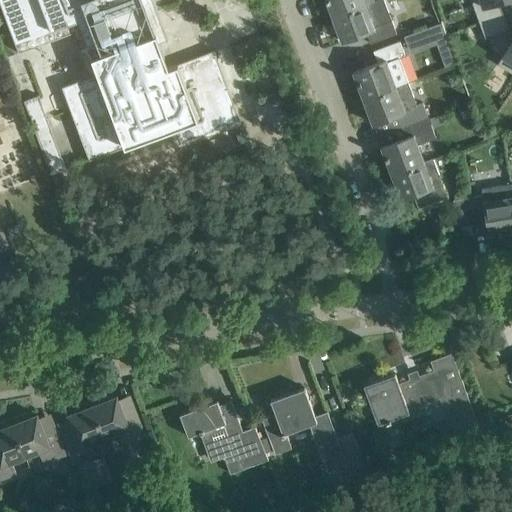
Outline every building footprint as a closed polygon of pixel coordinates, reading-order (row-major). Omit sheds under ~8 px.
[(154,0),(0,0),(0,2),(19,53),(29,49),(27,43),(26,43),(25,39),(79,19),(89,46),(79,49),(89,76),(62,86),(89,160),(170,129),(177,147),(241,123),(214,50),(169,67),(159,41),(168,38),(154,0)] [(326,0),(332,17),(365,4),(363,0),(326,0)] [(471,0),(480,23),(503,15),(498,1),(499,0),(471,0)] [(365,4),(332,17),(341,41),(366,32),(370,43),(396,34),(391,19),(373,25),(365,4)] [(480,23),(485,37),(508,29),(503,15),(480,23)] [(439,22),(402,35),(409,53),(435,43),(446,39),(439,22)] [(353,71),(363,99),(395,87),(395,86),(386,61),(404,54),(399,41),(373,51),(377,62),(353,71)] [(511,41),(497,63),(511,72),(511,41)] [(395,86),(395,87),(363,99),(372,124),(397,115),(401,125),(426,115),(421,101),(415,104),(407,81),(395,86)] [(34,131),(49,126),(38,97),(24,103),(34,131)] [(442,113),(429,118),(432,127),(446,123),(442,113)] [(381,146),(391,173),(433,157),(423,132),(432,129),(426,115),(401,125),(405,137),(381,146)] [(448,197),(433,157),(391,173),(401,199),(418,192),(423,206),(448,197)] [(62,158),(47,163),(51,174),(52,173),(66,168),(62,158)] [(62,171),(52,175),(55,185),(66,181),(62,171)] [(489,235),(511,230),(511,191),(511,183),(482,188),(482,193),(468,195),(473,225),(487,222),(489,235)] [(457,227),(473,225),(468,195),(452,197),(457,227)] [(1,254),(0,254),(0,275),(8,272),(6,265),(2,255),(1,254)] [(458,371),(450,353),(430,360),(433,370),(398,383),(395,373),(364,385),(377,422),(395,415),(396,420),(444,402),(459,441),(480,433),(458,371)] [(337,437),(327,411),(315,415),(304,387),(270,399),(275,413),(261,418),(274,453),(291,446),(286,431),(309,423),(319,450),(338,442),(337,437)] [(106,394),(89,401),(104,438),(118,433),(123,445),(145,436),(132,402),(121,406),(116,395),(108,399),(106,394)] [(224,458),(229,473),(231,473),(230,471),(253,463),(253,464),(254,464),(254,462),(266,458),(255,426),(253,426),(254,428),(243,432),(231,400),(219,404),(217,400),(179,413),(180,416),(181,426),(184,426),(188,436),(199,432),(200,434),(204,432),(203,430),(207,429),(218,459),(222,457),(223,458),(224,458)] [(104,438),(89,401),(74,407),(76,411),(67,414),(71,425),(60,429),(73,463),(96,455),(91,443),(104,438)] [(477,414),(483,433),(494,429),(488,410),(477,414)] [(27,413),(11,419),(25,456),(39,451),(43,463),(65,454),(52,420),(41,424),(37,414),(29,417),(27,413)] [(25,456),(11,419),(0,422),(0,479),(16,473),(12,461),(25,456)] [(351,432),(337,437),(338,442),(353,480),(367,475),(351,432)]
